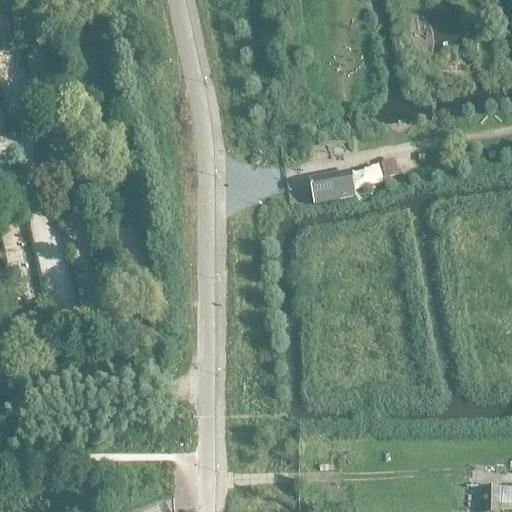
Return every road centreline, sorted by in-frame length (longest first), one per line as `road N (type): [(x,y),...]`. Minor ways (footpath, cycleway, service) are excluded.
road 1 (unknown): [(359,160),(347,107),(349,23),(365,6),(398,0)]
road 2 (unknown): [(438,145),(419,12),(405,0)]
